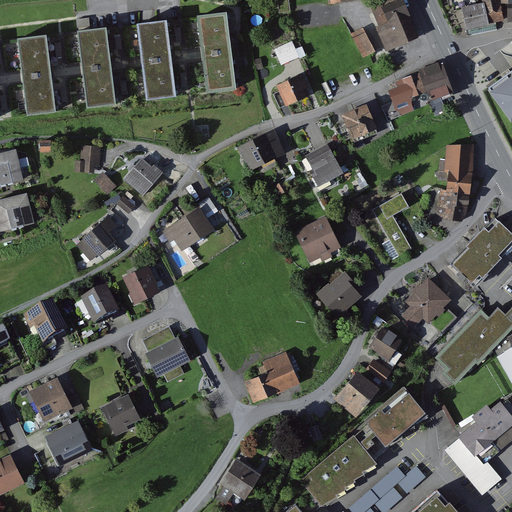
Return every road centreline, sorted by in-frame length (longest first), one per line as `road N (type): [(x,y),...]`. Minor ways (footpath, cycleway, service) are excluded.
road 1 (residential): [(447,46),(329,109),(228,139),(194,164),(143,235),(107,263)]
road 2 (residential): [(249,421),(326,395),(356,355),(379,295),(456,234),(505,169)]
road 3 (residential): [(178,306),(0,390)]
road 4 (unknown): [(444,479),(425,435),(339,510)]
road 5 (residential): [(178,306),(225,397),(249,421)]
road 6 (primary): [(447,46),(505,169)]
road 7 (track): [(107,263),(0,320)]
